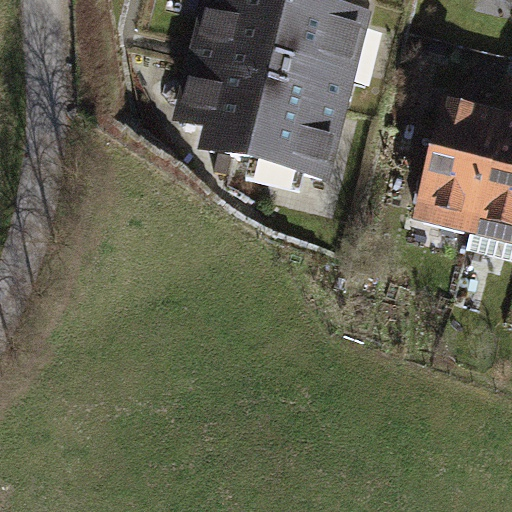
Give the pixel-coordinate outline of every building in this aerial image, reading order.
[(362,22),(270,0),(212,0),(183,121),(216,129),(238,134),(232,158),(252,163),(247,183),(300,196),(305,176),(323,181),(346,87),(359,32),(362,22)] [(380,37),(359,32),(346,87),(365,92),(380,37)] [(423,208),(476,221),(500,123),(447,109),(423,208)] [(511,260),(511,125),(500,123),(476,221),(469,250),(511,260)] [(238,134),(216,129),(209,153),(232,158),(238,134)]
